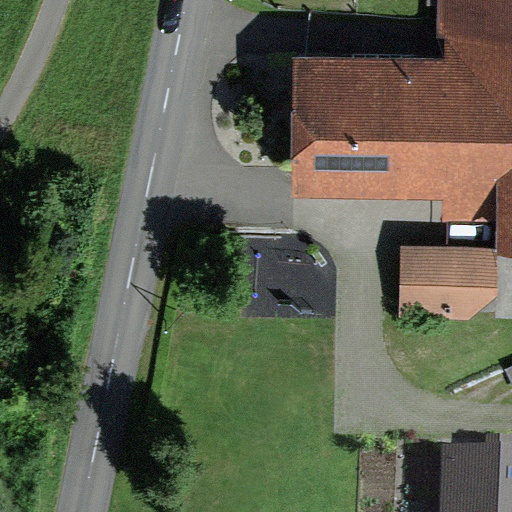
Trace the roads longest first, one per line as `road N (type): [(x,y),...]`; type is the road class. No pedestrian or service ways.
road 1 (tertiary): [(82,511),(186,0)]
road 2 (unknown): [(155,155),(334,219),(346,242),(357,311),(411,401),(446,416),(511,409)]
